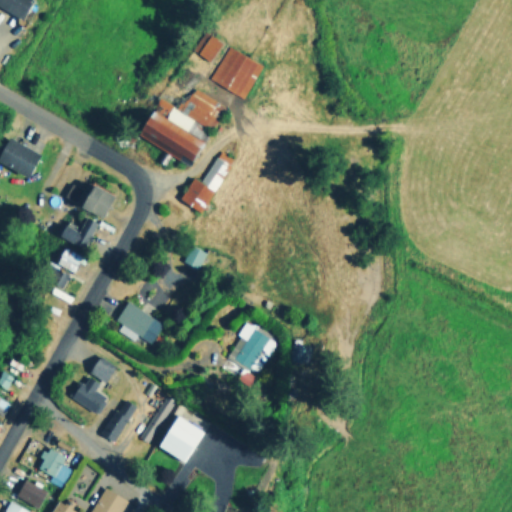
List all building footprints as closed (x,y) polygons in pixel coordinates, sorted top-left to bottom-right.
[(0,0),(0,8),(16,18),(26,0),(0,0)] [(218,41),(201,29),(188,48),(205,60),(218,41)] [(206,76),(239,96),(258,64),(225,44),(206,76)] [(132,132),(183,161),(202,128),(207,130),(222,104),(188,84),(176,106),(153,94),(132,132)] [(0,163),(25,173),(34,148),(1,136),(0,138),(0,163)] [(198,180),(187,174),(175,198),(200,211),(228,155),(214,148),(198,180)] [(108,190),(84,181),(76,206),(99,214),(108,190)] [(54,232),(79,247),(94,221),(82,214),(74,229),(61,221),(54,232)] [(202,250),(187,243),(179,259),(194,266),(202,250)] [(78,253),(60,244),(51,260),(69,270),(78,253)] [(110,317),(118,322),(114,328),(129,338),(133,332),(146,341),(159,323),(123,298),(110,317)] [(222,354),(253,372),(273,339),(242,320),(222,354)] [(111,362),(93,353),(84,371),(102,380),(111,362)] [(10,374),(0,369),(0,385),(3,387),(10,374)] [(66,395),(92,412),(103,396),(90,388),(95,380),(85,373),(80,381),(76,379),(66,395)] [(169,399),(160,395),(152,413),(161,417),(169,399)] [(100,434),(109,439),(131,403),(120,396),(101,427),(104,428),(100,434)] [(198,429),(173,412),(153,442),(178,459),(198,429)] [(47,472),(44,480),(58,485),(66,465),(56,462),(59,453),(40,446),(32,467),(47,472)] [(11,494),(33,505),(42,488),(20,477),(11,494)] [(114,511),(122,497),(99,485),(85,511),(114,511)] [(0,508),(0,511),(23,511),(25,509),(6,498),(0,508)] [(44,511),(69,511),(71,509),(53,498),(44,511)]
